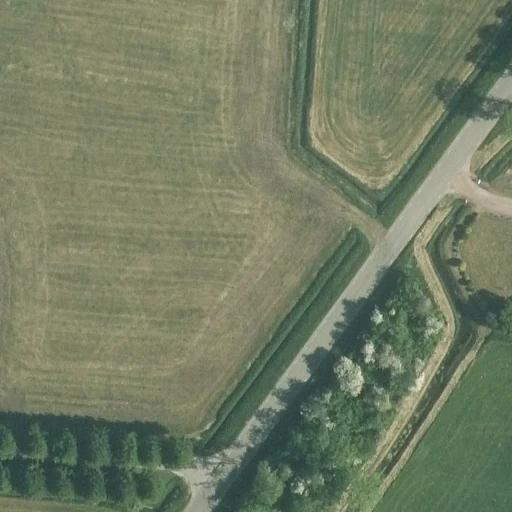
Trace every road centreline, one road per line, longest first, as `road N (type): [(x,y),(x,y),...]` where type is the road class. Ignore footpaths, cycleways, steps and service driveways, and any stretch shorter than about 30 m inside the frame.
road 1 (tertiary): [(195,511),(511,81)]
road 2 (unknown): [(235,458),(0,440)]
